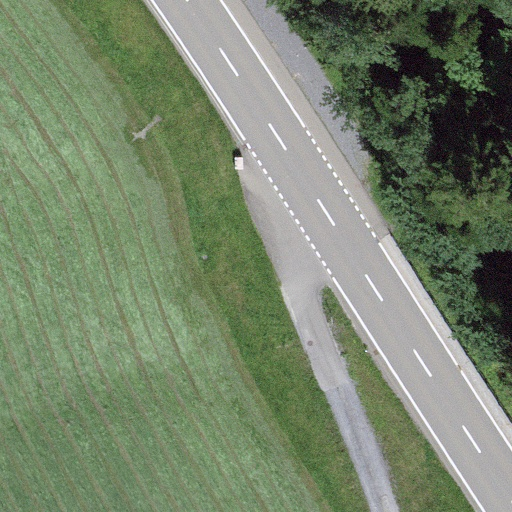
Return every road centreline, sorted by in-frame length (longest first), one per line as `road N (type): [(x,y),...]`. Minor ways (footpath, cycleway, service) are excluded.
road 1 (secondary): [(511,495),(185,0)]
road 2 (track): [(403,511),(288,232),(294,163)]
